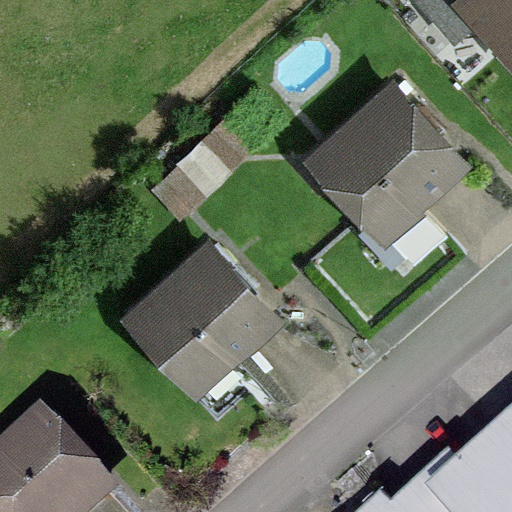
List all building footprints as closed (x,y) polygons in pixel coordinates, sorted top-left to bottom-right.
[(511,0),(417,0),(436,21),(459,0),(463,0),(511,53),(511,0)] [(410,200),(454,160),(387,87),(311,156),(403,256),(417,257),(442,234),(410,200)] [(229,351),(267,316),(203,247),(129,315),(184,373),(214,346),(223,356),(229,351)] [(0,511),(81,511),(103,492),(36,419),(0,452),(0,511)] [(389,511),(383,511),(375,504),(366,511),(511,511),(511,419),(453,474),(443,463),(389,511)]
